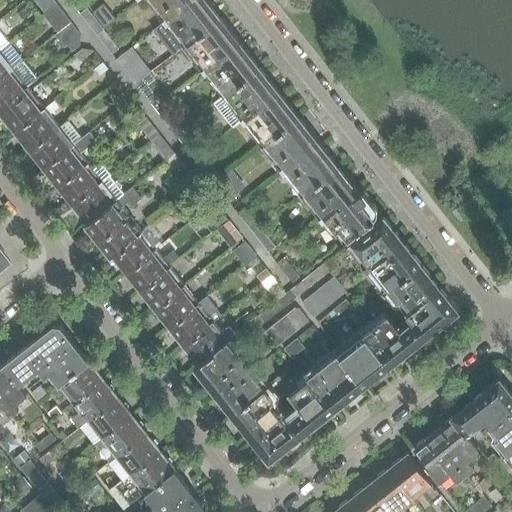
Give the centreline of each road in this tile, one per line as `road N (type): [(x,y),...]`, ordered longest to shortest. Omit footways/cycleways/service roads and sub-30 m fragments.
road 1 (residential): [(248,0),(506,322)]
road 2 (residential): [(252,511),(57,264)]
road 3 (residential): [(506,322),(255,511)]
